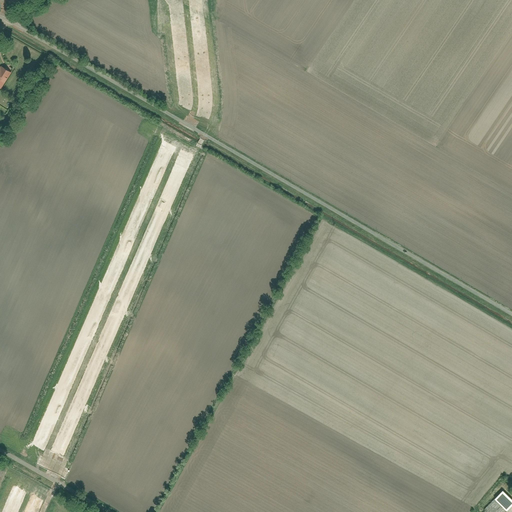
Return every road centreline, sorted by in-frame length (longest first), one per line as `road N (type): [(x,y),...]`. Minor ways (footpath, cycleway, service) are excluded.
road 1 (track): [(0,14),(511,314)]
road 2 (unclassified): [(114,511),(0,446)]
